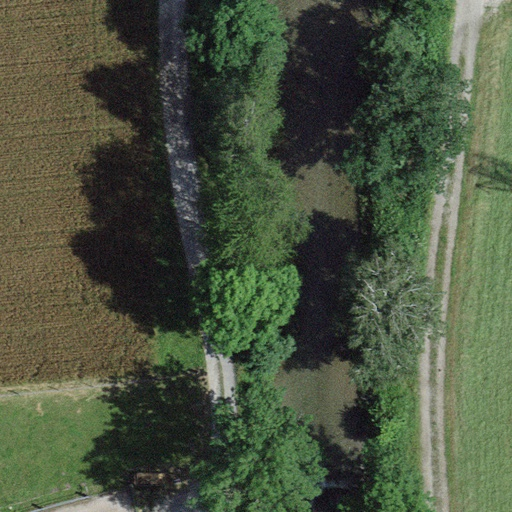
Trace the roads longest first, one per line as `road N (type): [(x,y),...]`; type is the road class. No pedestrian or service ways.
road 1 (track): [(175,0),(181,159),(222,388),(220,511)]
road 2 (track): [(469,0),(466,74),(437,243),(436,511)]
